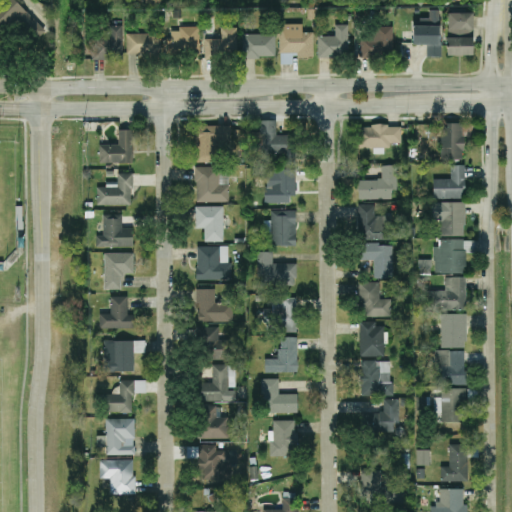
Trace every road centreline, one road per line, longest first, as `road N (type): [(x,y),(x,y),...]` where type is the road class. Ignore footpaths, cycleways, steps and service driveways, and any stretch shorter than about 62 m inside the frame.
road 1 (secondary): [(0,108),(511,103)]
road 2 (secondary): [(511,85),(0,86)]
road 3 (residential): [(332,511),(325,90)]
road 4 (residential): [(168,511),(162,91)]
road 5 (tertiary): [(502,104),(492,119),(490,511)]
